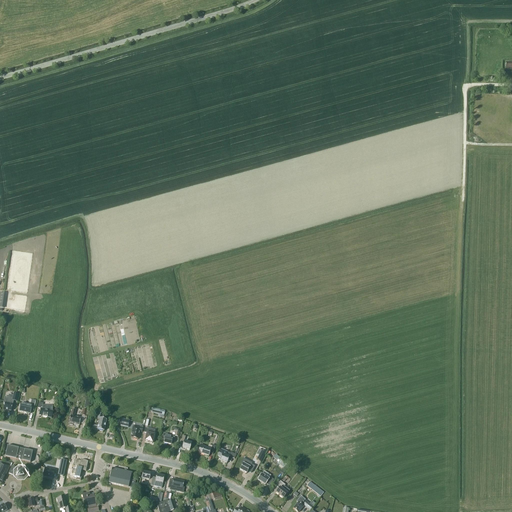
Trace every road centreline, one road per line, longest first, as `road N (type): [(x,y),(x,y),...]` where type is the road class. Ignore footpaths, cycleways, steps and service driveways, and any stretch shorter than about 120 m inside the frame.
road 1 (unclassified): [(0,77),(254,0)]
road 2 (tertiary): [(270,511),(199,471),(98,446)]
road 3 (track): [(122,452),(84,363),(83,329)]
